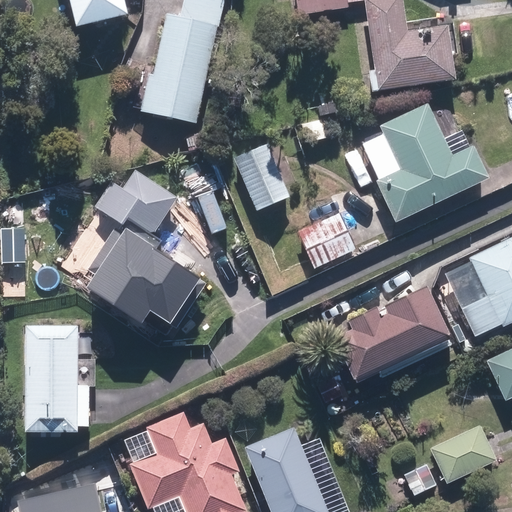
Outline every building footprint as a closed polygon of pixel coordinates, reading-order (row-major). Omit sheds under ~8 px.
[(119,0),(66,0),(73,31),(124,20),(119,0)] [(147,114),(195,125),(221,0),(184,0),(180,21),(167,18),(147,114)] [(363,3),(377,94),(452,82),(444,30),(406,36),(400,0),(384,0),(379,1),(378,0),(297,0),(300,15),(347,8),(346,5),(363,3)] [(374,183),(394,225),(486,180),(470,148),(466,150),(458,134),(443,141),(426,107),(379,130),(381,135),(359,145),(377,182),(374,183)] [(289,199),(264,143),(229,158),(253,215),(289,199)] [(118,227),(88,272),(172,329),(203,283),(157,252),(164,242),(152,234),(176,200),(137,173),(123,193),(112,186),(95,211),(118,227)] [(334,203),(292,216),(308,270),(351,257),(334,203)] [(445,275),(474,339),(511,321),(511,238),(468,259),(470,263),(445,275)] [(334,341),(355,385),(446,343),(422,292),(347,326),(351,333),(334,341)] [(73,330),(24,330),(23,434),(73,434),(73,330)] [(511,351),(486,363),(503,401),(511,396),(511,351)] [(156,456),(130,466),(148,510),(179,498),(184,511),(245,511),(231,477),(238,474),(224,440),(211,446),(202,426),(188,432),(182,416),(146,431),(156,456)] [(430,450),(447,484),(494,462),(478,428),(430,450)] [(322,511),(290,431),(243,450),(268,511),(322,511)] [(97,511),(92,486),(16,503),(18,511),(97,511)]
